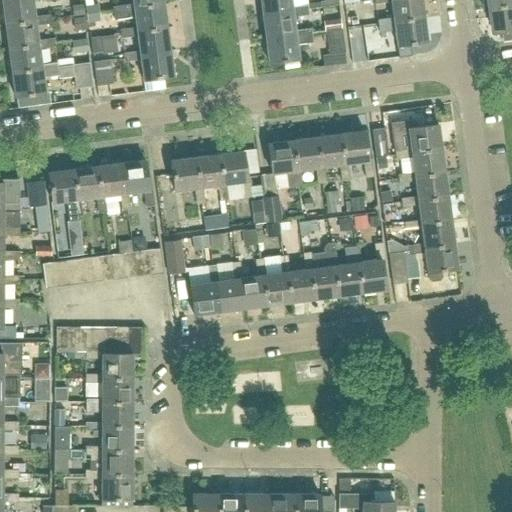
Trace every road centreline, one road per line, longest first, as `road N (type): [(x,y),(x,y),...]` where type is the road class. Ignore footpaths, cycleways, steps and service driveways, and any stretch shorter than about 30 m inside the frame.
road 1 (residential): [(428,456),(209,457),(182,449),(163,430),(162,384),(174,359),(197,349),(428,320)]
road 2 (residential): [(0,131),(463,65)]
road 3 (residential): [(497,307),(463,65)]
road 4 (residential): [(428,456),(428,320)]
